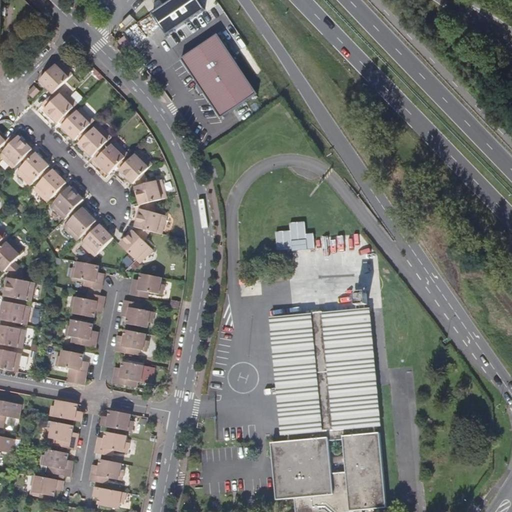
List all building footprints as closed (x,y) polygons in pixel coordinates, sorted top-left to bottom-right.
[(200,0),(171,0),(155,10),(169,33),(207,10),(200,0)] [(130,16),(122,23),(126,28),(135,20),(130,16)] [(219,36),(183,60),(222,119),(233,112),(258,95),(219,36)] [(125,47),(129,53),(133,50),(134,49),(129,43),(129,44),(124,38),(119,41),(124,47),(125,47)] [(0,78),(2,76),(9,69),(0,60),(0,78)] [(54,94),(73,75),(60,62),(41,81),(42,82),(40,84),(45,88),(46,86),(54,94)] [(59,124),(61,122),(69,113),(78,104),(64,91),(56,99),(47,109),(45,110),(47,111),(45,113),(49,117),(51,115),(59,124)] [(44,105),(52,97),(51,96),(43,104),(44,105)] [(56,99),(52,97),(44,105),(47,109),(56,99)] [(76,140),(77,139),(86,130),(95,121),(81,108),(73,116),(64,125),(62,127),(63,128),(62,130),(66,134),(68,132),(76,140)] [(61,122),(64,125),(73,116),(69,113),(61,122)] [(85,149),(93,157),(94,156),(103,146),(112,138),(98,124),(90,133),(81,142),(80,144),(81,145),(79,147),(84,151),(85,149)] [(77,139),(81,142),(90,133),(86,130),(77,139)] [(0,149),(6,144),(16,134),(15,133),(6,142),(0,135),(0,133),(1,133),(0,132),(0,149)] [(19,137),(16,134),(6,144),(10,147),(19,137)] [(15,169),(24,160),(33,151),(33,150),(26,142),(27,140),(23,136),(21,138),(20,136),(19,137),(10,147),(1,156),(15,169)] [(110,174),(113,172),(129,155),(115,142),(107,151),(98,160),(97,161),(98,162),(97,164),(101,168),(102,167),(110,174)] [(94,156),(98,160),(107,151),(103,146),(94,156)] [(36,155),(33,151),(24,160),(27,164),(36,155)] [(134,184),(136,182),(145,173),(154,165),(139,151),(121,171),(121,172),(120,173),(124,178),(126,176),(134,184)] [(32,186),(41,177),(50,168),(51,167),(43,159),(44,157),(40,153),(38,154),(37,153),(36,155),(27,164),(18,173),(32,186)] [(213,166),(206,168),(211,183),(218,180),(213,166)] [(53,171),(50,168),(41,177),(44,180),(53,171)] [(49,203),(58,194),(67,184),(67,183),(60,176),(61,174),(57,170),(55,171),(54,170),(53,171),(44,180),(35,190),(49,203)] [(136,182),(139,187),(151,183),(145,173),(136,182)] [(151,183),(139,187),(137,188),(137,189),(135,190),(137,196),(139,195),(142,206),(144,205),(156,202),(168,198),(162,180),(151,183)] [(70,188),(67,184),(58,194),(61,197),(70,188)] [(65,220),(70,215),(79,206),(85,200),(77,193),(78,191),(74,186),(72,188),(71,187),(70,188),(61,197),(53,206),(65,220)] [(144,205),(144,210),(157,214),(156,202),(144,205)] [(82,209),(79,206),(70,215),(74,219),(82,209)] [(79,241),(87,232),(96,223),(98,221),(90,214),(91,212),(87,207),(85,209),(84,208),(82,209),(74,219),(65,227),(79,241)] [(137,228),(139,228),(151,232),(163,235),(168,217),(157,214),(144,210),(142,210),(142,211),(139,210),(138,216),(140,217),(137,228)] [(276,232),(278,251),(292,249),(292,242),(307,240),(308,250),(316,250),(314,234),(306,234),(305,222),(290,224),(291,231),(276,232)] [(100,227),(96,223),(87,232),(91,236),(100,227)] [(115,238),(109,232),(107,231),(109,229),(104,225),(103,227),(101,225),(100,227),(91,236),(82,244),(96,258),(115,238)] [(0,244),(8,236),(0,228),(0,244)] [(139,228),(137,233),(146,242),(151,232),(139,228)] [(140,263),(154,250),(146,242),(137,233),(135,231),(134,233),(132,231),(128,235),(129,237),(127,239),(121,245),(137,260),(140,263)] [(12,239),(3,248),(0,251),(0,266),(0,267),(0,268),(3,272),(5,271),(6,272),(8,271),(17,261),(25,253),(12,239)] [(307,240),(292,242),(292,249),(293,252),(308,250),(307,240)] [(155,250),(154,250),(140,263),(141,264),(155,250)] [(8,271),(12,274),(25,270),(17,261),(8,271)] [(99,267),(78,263),(77,269),(74,269),(72,278),(85,281),(84,287),(101,291),(104,278),(97,276),(97,273),(99,267)] [(25,270),(12,274),(11,279),(23,281),(25,270)] [(161,279),(141,275),(140,281),(139,284),(133,283),(130,296),(147,299),(149,293),(162,296),(164,286),(160,285),(161,279)] [(11,279),(9,279),(9,281),(6,281),(5,286),(8,287),(5,298),(8,298),(21,300),(32,303),(36,283),(23,281),(11,279)] [(105,298),(100,297),(88,295),(87,300),(73,298),(71,308),(75,309),(74,315),(94,319),(95,313),(96,310),(103,311),(105,298)] [(141,305),(129,303),(124,302),(122,314),(128,315),(128,318),(127,324),(147,328),(148,322),(152,323),(154,313),(140,310),(141,305)] [(1,321),(3,322),(16,324),(28,326),(32,308),(19,306),(7,303),(5,303),(4,305),(2,304),(1,310),(3,310),(1,321)] [(295,499),(295,511),(362,511),(362,510),(371,510),(387,508),(380,433),(376,434),(375,427),(380,426),(369,309),(365,309),(359,310),(275,318),(286,435),(289,435),(289,441),(271,443),(276,489),(277,500),(284,499),(295,499)] [(92,326),(72,322),(71,328),(67,327),(66,337),(72,339),(72,344),(95,349),(98,336),(91,335),(91,332),(92,326)] [(0,345),(11,348),(24,350),(27,331),(15,329),(3,327),(0,326),(0,327),(0,345)] [(146,336),(125,332),(124,338),(124,341),(118,340),(115,353),(138,357),(140,351),(147,353),(149,343),(145,342),(146,336)] [(0,369),(19,373),(23,354),(11,352),(0,350),(0,369)] [(70,370),(68,383),(74,384),(75,377),(86,379),(88,367),(82,366),(83,363),(84,356),(63,352),(62,358),(58,358),(56,367),(70,370)] [(123,364),(122,370),(122,373),(115,372),(113,385),(136,390),(138,383),(152,386),(155,371),(123,364)] [(84,386),(86,379),(75,377),(74,384),(84,386)] [(0,430),(3,431),(6,417),(20,419),(23,406),(0,401),(0,430)] [(82,423),(83,416),(77,414),(77,412),(78,408),(76,408),(76,405),(58,402),(57,408),(53,407),(51,417),(82,423)] [(132,416),(111,412),(110,418),(110,421),(103,420),(102,427),(133,432),(135,422),(131,421),(132,416)] [(73,434),(74,428),(54,424),(44,422),(42,426),(44,428),(49,429),(47,439),(54,441),(53,447),(77,451),(79,438),(73,437),(73,434)] [(128,438),(107,434),(106,439),(106,443),(99,442),(96,455),(114,458),(115,452),(129,454),(131,445),(127,444),(128,438)] [(16,440),(0,437),(0,451),(13,454),(16,440)] [(72,479),(74,466),(68,465),(68,462),(70,456),(49,452),(48,458),(44,457),(42,467),(49,468),(48,475),(72,479)] [(93,470),(91,483),(109,486),(110,479),(124,482),(126,472),(121,471),(123,465),(102,462),(101,467),(101,471),(93,470)] [(63,490),(64,483),(34,477),(32,487),(36,488),(35,495),(55,499),(56,492),(57,489),(63,490)] [(125,504),(127,494),(96,488),(95,496),(102,497),(101,500),(100,507),(121,510),(122,503),(125,504)]
